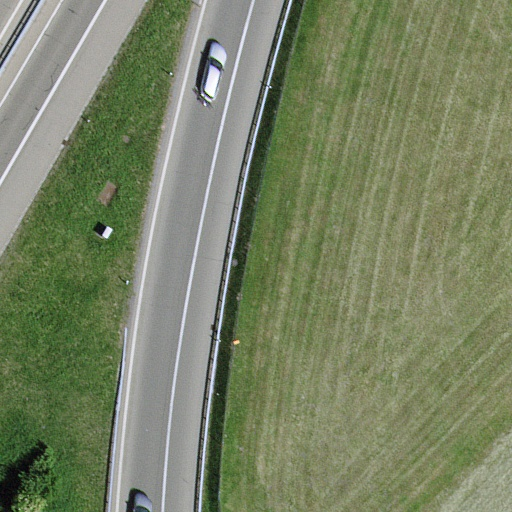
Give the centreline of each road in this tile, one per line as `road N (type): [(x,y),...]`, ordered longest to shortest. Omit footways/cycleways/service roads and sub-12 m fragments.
road 1 (motorway): [(148,511),(173,274),(248,0)]
road 2 (motorway): [(0,148),(85,0)]
